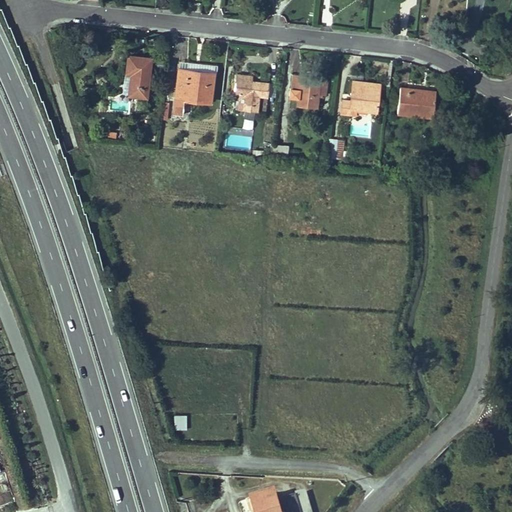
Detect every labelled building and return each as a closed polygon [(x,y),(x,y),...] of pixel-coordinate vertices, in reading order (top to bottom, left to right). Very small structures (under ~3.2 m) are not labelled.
[(146,96),(151,57),(128,55),(126,72),(131,72),(129,93),(146,96)] [(187,62),(186,68),(214,71),(215,65),(187,62)] [(214,71),(186,68),(186,70),(178,69),(173,112),(182,114),(184,98),(210,102),(214,71)] [(129,93),(131,72),(126,72),(125,72),(122,92),(129,93)] [(293,73),(292,89),(299,89),(298,93),(297,105),(317,107),(318,94),(320,79),(312,78),(312,75),(308,75),(308,78),(302,77),(302,74),(293,73)] [(269,82),(253,80),(235,78),(235,81),(234,89),(233,92),(234,92),(245,94),(243,109),(266,112),(269,82)] [(328,80),(320,79),(318,94),(326,95),(328,80)] [(367,110),(376,111),(379,87),(371,86),(371,82),(353,80),(350,100),(342,99),(341,112),(349,113),(350,108),(358,109),(358,106),(368,107),(367,110)] [(397,112),(433,117),(435,92),(425,91),(424,95),(418,95),(418,89),(400,86),(397,112)] [(243,109),(245,94),(234,92),(234,97),(238,98),(237,108),(243,109)] [(343,139),(329,137),(327,156),(342,158),(343,139)] [(276,141),(275,150),(288,152),(289,143),(276,141)] [(314,161),(322,161),(323,150),(315,149),(314,161)] [(260,158),(270,159),(271,151),(261,150),(260,158)] [(187,413),(174,413),(174,428),(187,428),(187,413)] [(7,472),(0,472),(0,502),(11,502),(7,472)] [(281,511),(276,492),(252,499),(256,511),(281,511)] [(312,511),(307,492),(285,499),(288,511),(312,511)]
